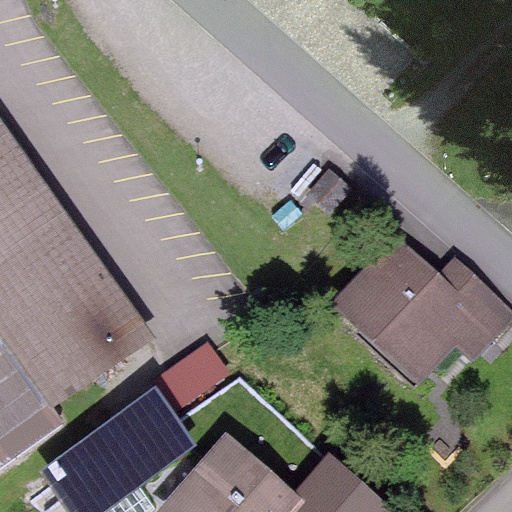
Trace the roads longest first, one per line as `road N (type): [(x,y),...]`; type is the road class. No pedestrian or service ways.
road 1 (residential): [(202,0),(511,276)]
road 2 (unknown): [(380,158),(511,29)]
